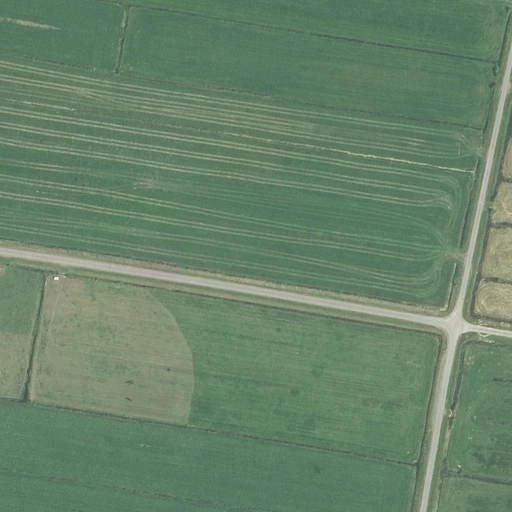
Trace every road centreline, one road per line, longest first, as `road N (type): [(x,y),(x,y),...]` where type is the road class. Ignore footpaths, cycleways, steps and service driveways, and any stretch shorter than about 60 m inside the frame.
road 1 (unclassified): [(455,325),(0,250)]
road 2 (unclassified): [(455,325),(511,50)]
road 3 (unclassified): [(422,511),(455,325)]
